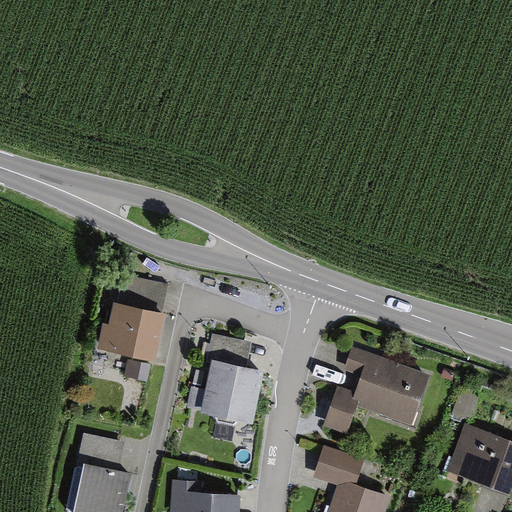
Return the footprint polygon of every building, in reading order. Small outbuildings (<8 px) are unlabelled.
[(115,309),(107,350),(153,360),(162,319),(115,309)] [(446,374),(364,349),(358,369),(373,373),(365,400),(432,420),(446,374)] [(205,415),(250,424),(260,377),(215,368),(205,415)] [(511,446),(467,430),(452,471),(511,493),(511,446)] [(365,488),(375,461),(338,446),(327,474),(351,483),(365,488)] [(85,470),(77,511),(119,511),(126,479),(85,470)] [(351,483),(341,511),(396,511),(403,496),(365,488),(351,483)] [(184,511),(236,511),(237,500),(185,496),(184,511)]
